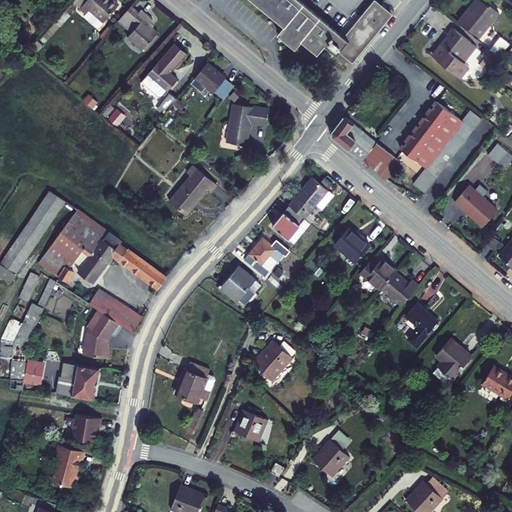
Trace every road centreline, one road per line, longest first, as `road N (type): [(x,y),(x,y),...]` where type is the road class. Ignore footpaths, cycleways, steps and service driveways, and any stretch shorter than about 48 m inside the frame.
road 1 (tertiary): [(125,447),(141,363),(163,310),(309,137)]
road 2 (residential): [(511,305),(309,137)]
road 3 (residential): [(176,0),(324,120)]
road 4 (residential): [(295,511),(229,477),(125,447)]
road 5 (tertiary): [(324,120),(420,0)]
road 6 (unknown): [(395,48),(496,129)]
